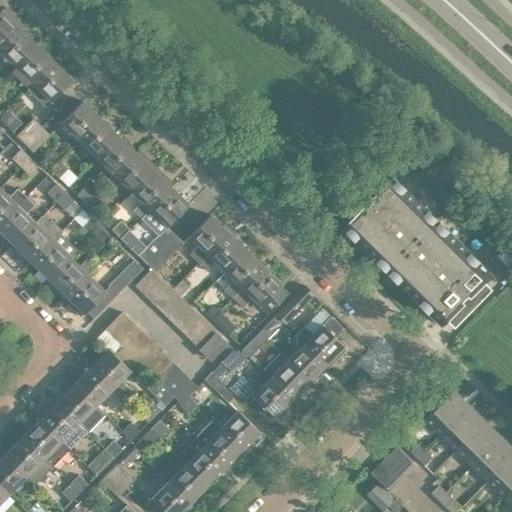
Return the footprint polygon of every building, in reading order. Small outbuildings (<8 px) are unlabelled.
[(0,45),(18,27),(0,10),(0,9),(0,45)] [(0,52),(14,66),(36,44),(18,27),(0,45),(0,52)] [(32,84),(54,62),(36,44),(14,66),(32,84)] [(32,84),(50,101),(71,79),(54,62),(32,84)] [(60,122),(78,140),(99,118),(81,100),(60,122)] [(23,144),(41,126),(32,118),(15,136),(23,144)] [(117,135),(99,118),(78,140),(96,157),(117,135)] [(32,152),(49,135),(41,126),(23,144),(32,152)] [(96,175),(105,183),(135,152),(117,135),(96,157),(105,166),(96,175)] [(20,166),(29,157),(20,149),(11,158),(20,166)] [(142,159),(135,152),(105,183),(112,190),(121,182),(131,192),(155,167),(145,157),(143,158),(142,159)] [(28,175),(37,166),(29,157),(20,166),(28,175)] [(58,177),(67,168),(58,160),(49,169),(58,177)] [(132,209),(140,218),(170,187),(163,180),(165,178),(165,176),(155,167),(131,192),(140,201),(132,209)] [(460,302),(470,311),(491,290),(481,280),(489,273),(392,177),(370,199),(370,200),(364,206),(363,206),(341,229),(438,324),(460,302)] [(55,201),(64,192),(55,183),(46,192),(55,201)] [(84,204),(93,195),(84,186),(75,195),(84,204)] [(157,217),(166,225),(137,255),(145,263),(174,234),(166,226),(188,205),(170,187),(140,218),(149,226),(157,217)] [(8,197),(0,188),(0,221),(25,196),(16,188),(8,197)] [(64,209),(72,200),(64,192),(55,201),(64,209)] [(93,212),(102,203),(93,195),(84,204),(93,212)] [(0,221),(0,231),(13,244),(34,222),(25,213),(33,204),(25,196),(0,221)] [(197,246),(189,254),(197,262),(227,232),(209,214),(187,236),(197,246)] [(90,236),(99,226),(90,218),(81,227),(90,236)] [(36,220),(34,222),(13,244),(30,261),(59,232),(60,231),(51,222),(45,229),(36,220)] [(119,238),(128,229),(119,220),(110,229),(119,238)] [(99,244),(108,235),(99,226),(90,236),(99,244)] [(48,279),(69,257),(76,250),(59,232),(30,261),(48,279)] [(244,249),(227,232),(197,262),(205,271),(214,262),(223,271),(244,249)] [(154,272),(158,267),(183,242),(174,234),(145,263),(150,268),(154,272)] [(262,266),(244,249),(223,271),(234,281),(224,291),(232,298),(262,266)] [(65,296),(87,274),(95,266),(88,259),(80,267),(69,257),(48,279),(45,282),(55,292),(58,289),(65,296)] [(116,294),(141,268),(132,259),(103,290),(87,274),(65,296),(72,303),(69,306),(80,316),(82,313),(83,313),(85,311),(93,318),(116,294)] [(250,297),(259,306),(267,314),(287,293),(279,285),(280,284),(262,266),(232,298),(241,307),(250,297)] [(158,276),(154,272),(150,268),(133,285),(141,293),(158,276)] [(158,276),(141,293),(150,301),(166,284),(158,276)] [(179,296),(183,292),(188,287),(181,280),(172,289),(175,292),(179,296)] [(150,301),(158,309),(175,292),(172,289),(166,284),(150,301)] [(284,323),(301,305),(313,294),(304,285),(275,314),(284,323)] [(175,292),(158,309),(166,317),(183,300),(179,296),(175,292)] [(183,300),(166,317),(174,325),(191,308),(183,300)] [(174,325),(182,333),(199,316),(191,308),(174,325)] [(103,328),(109,334),(114,338),(118,343),(135,326),(120,311),(103,328)] [(265,342),(273,333),(284,323),(275,314),(256,333),(265,342)] [(343,328),(329,315),(311,334),(302,325),(293,336),(301,344),(323,365),(332,356),(335,359),(344,350),(341,347),(343,345),(334,337),(343,328)] [(199,316),(182,333),(191,341),(207,324),(199,316)] [(199,350),(215,333),(216,332),(207,324),(191,341),(199,350)] [(124,349),(127,352),(143,334),(135,326),(118,343),(124,349)] [(199,350),(209,360),(225,344),(215,333),(199,350)] [(256,350),(265,342),(256,333),(248,342),(256,350)] [(143,334),(127,352),(135,360),(152,343),(143,334)] [(323,365),(301,344),(293,336),(287,341),(295,350),(285,361),(306,382),(309,380),(312,383),(320,375),(317,372),(323,365)] [(135,360),(137,362),(144,368),(161,351),(152,343),(135,360)] [(137,362),(135,360),(127,352),(124,349),(116,357),(107,348),(90,366),(112,387),(111,388),(121,398),(129,391),(118,381),(137,362)] [(144,368),(154,378),(170,361),(161,351),(144,368)] [(154,378),(155,379),(162,386),(179,369),(170,361),(154,378)] [(261,371),(290,399),(306,382),(285,361),(276,370),(269,363),(261,371)] [(220,362),(216,366),(211,371),(235,394),(245,403),(252,396),(273,417),(290,399),(261,371),(252,380),(259,387),(255,391),(239,376),(236,378),(220,362)] [(90,366),(73,384),(95,405),(111,388),(112,387),(90,366)] [(162,386),(171,395),(188,377),(179,369),(162,386)] [(227,403),(235,394),(211,371),(203,379),(227,403)] [(171,395),(173,396),(179,403),(186,396),(196,386),(188,377),(171,395)] [(164,405),(173,396),(171,395),(162,386),(155,379),(146,388),(164,405)] [(73,384),(55,401),(77,423),(95,405),(73,384)] [(441,433),(469,405),(452,389),(424,417),(441,433)] [(187,414),(196,405),(186,396),(179,403),(178,405),(187,414)] [(86,431),(77,423),(55,401),(48,409),(45,406),(35,416),(38,419),(69,449),(86,431)] [(154,404),(141,417),(146,423),(159,409),(154,404)] [(457,449),(485,421),(469,405),(441,433),(457,449)] [(237,410),(219,428),(241,449),(248,442),(250,444),(252,443),(258,437),(258,435),(257,433),(258,431),(237,410)] [(21,437),(43,458),(51,467),(69,449),(38,419),(21,437)] [(158,438),(167,428),(158,420),(149,429),(158,438)] [(241,449),(219,428),(212,421),(195,438),(224,467),(241,449)] [(485,421),(457,449),(474,465),(502,437),(485,421)] [(130,440),(139,431),(129,422),(121,431),(130,440)] [(150,446),(158,438),(149,429),(141,437),(150,446)] [(4,454),(25,476),(34,484),(51,467),(43,458),(21,437),(4,454)] [(511,447),(502,437),(474,465),(490,481),(511,459),(511,447)] [(184,463),(206,485),(224,467),(195,438),(177,456),(184,463)] [(113,457),(121,449),(112,440),(104,449),(113,457)] [(417,458),(424,450),(417,443),(409,450),(417,458)] [(125,466),(138,452),(132,446),(118,460),(125,466)] [(387,454),(406,472),(414,464),(396,446),(387,454)] [(104,466),(113,457),(104,449),(95,457),(104,466)] [(424,464),(431,457),(424,450),(417,458),(424,464)] [(4,454),(0,457),(0,485),(8,493),(25,476),(4,454)] [(379,463),(397,481),(406,472),(387,454),(379,463)] [(511,491),(511,459),(490,481),(506,498),(511,491)] [(125,489),(133,480),(116,463),(107,471),(125,489)] [(189,502),(206,485),(184,463),(167,481),(189,502)] [(388,490),(397,481),(379,463),(370,472),(388,490)] [(117,497),(125,489),(107,471),(99,480),(117,497)] [(78,493),(87,484),(78,475),(69,484),(78,493)] [(183,511),(182,510),(189,502),(167,481),(145,503),(154,511),(162,511),(163,511),(183,511)] [(70,501),(78,493),(69,484),(61,492),(70,501)] [(438,499),(445,491),(438,484),(431,492),(438,499)] [(0,501),(8,493),(0,485),(0,501)] [(445,506),(452,498),(445,491),(438,499),(445,506)] [(395,511),(402,504),(395,497),(388,505),(395,511)]
